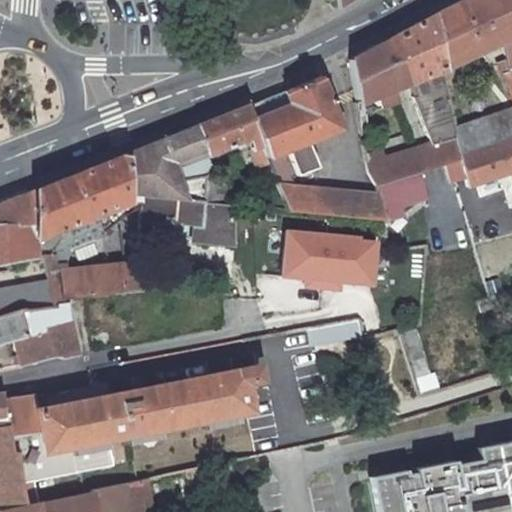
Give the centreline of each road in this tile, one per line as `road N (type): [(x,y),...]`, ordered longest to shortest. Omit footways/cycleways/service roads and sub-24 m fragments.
road 1 (unknown): [(305,511),(298,459),(511,415)]
road 2 (residential): [(0,385),(253,346)]
road 3 (secondary): [(274,66),(70,140)]
road 4 (tertiary): [(274,66),(93,67),(64,59)]
road 5 (unknown): [(0,283),(114,255),(157,254)]
road 6 (unknown): [(329,37),(326,92),(343,183)]
road 7 (secondary): [(401,0),(274,66)]
